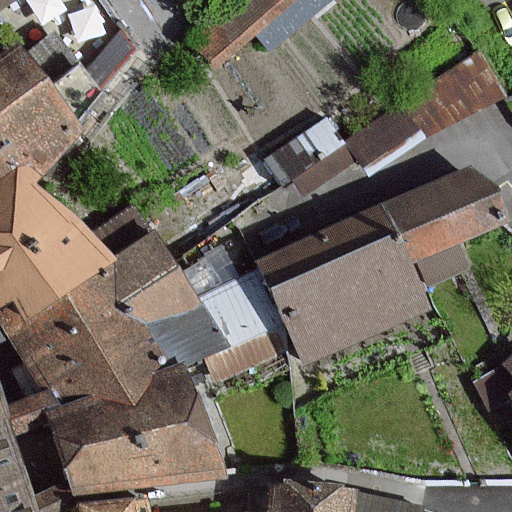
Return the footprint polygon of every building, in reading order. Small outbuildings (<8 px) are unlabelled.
[(237,0),(192,38),(215,67),(297,0),(237,0)] [(100,91),(52,37),(28,55),(74,119),(100,91)] [(0,180),(26,163),(38,176),(82,129),(74,119),(28,55),(22,46),(0,59),(0,180)] [(476,54),(409,105),(428,134),(503,95),(476,54)] [(0,180),(0,306),(14,300),(28,321),(115,259),(33,181),(38,176),(26,163),(0,180)] [(498,219),(472,165),(383,207),(408,261),(498,219)] [(429,307),(408,261),(383,207),(265,261),(310,360),(429,307)] [(14,300),(0,306),(0,320),(47,390),(54,413),(184,366),(229,347),(154,233),(115,259),(28,321),(14,300)] [(55,417),(69,469),(72,481),(75,489),(105,487),(225,477),(184,366),(54,413),(55,417)] [(1,408),(6,422),(11,435),(32,426),(55,417),(54,413),(47,390),(27,397),(1,408)] [(0,511),(39,511),(35,501),(11,435),(6,422),(0,424),(0,511)] [(72,481),(35,501),(39,511),(57,511),(105,487),(75,489),(72,481)] [(347,511),(350,493),(275,483),(271,511),(347,511)] [(83,511),(148,511),(146,501),(82,510),(83,511)]
